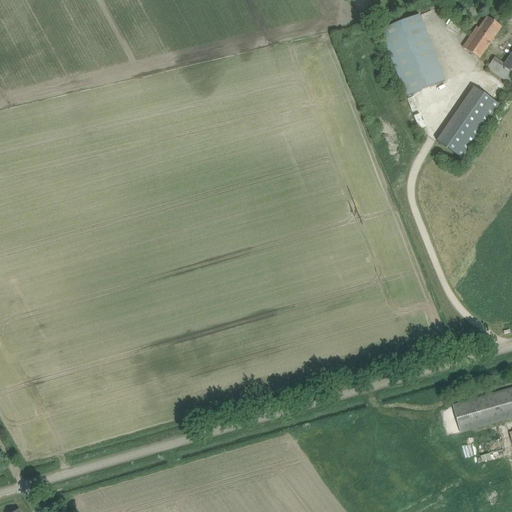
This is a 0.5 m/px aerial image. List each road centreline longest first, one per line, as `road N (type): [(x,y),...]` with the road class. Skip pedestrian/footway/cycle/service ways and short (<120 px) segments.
road 1 (unclassified): [(16,488),(511,346)]
road 2 (track): [(0,105),(355,23),(363,11),(358,0)]
